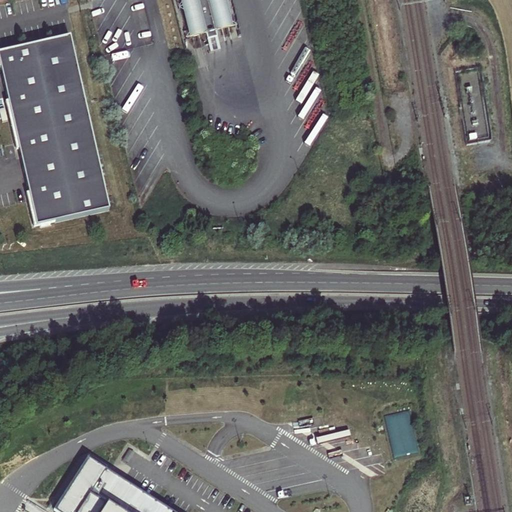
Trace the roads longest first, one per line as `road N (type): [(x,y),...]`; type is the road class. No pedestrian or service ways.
road 1 (motorway): [(160,308),(511,304)]
road 2 (motorway): [(511,288),(216,283)]
road 3 (motorway): [(216,283),(0,304)]
road 4 (motorway): [(216,283),(0,287)]
road 5 (motorway): [(0,331),(160,308)]
road 6 (motorway): [(0,321),(160,308)]
